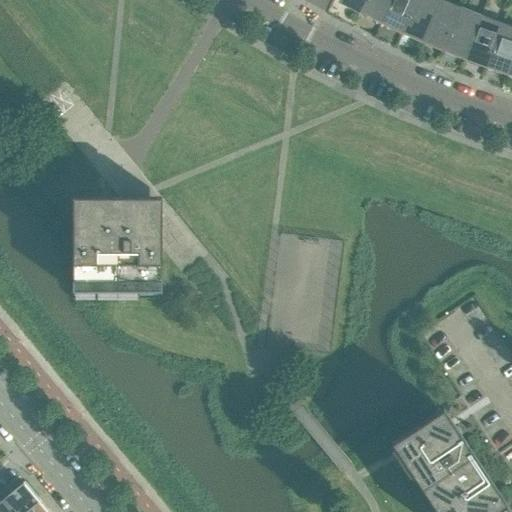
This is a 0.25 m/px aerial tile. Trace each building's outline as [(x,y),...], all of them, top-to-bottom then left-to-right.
[(340,0),(362,10),(366,0),(340,0)] [(380,23),(390,0),(366,0),(362,10),(368,14),(367,17),(380,23)] [(402,30),(415,0),(390,0),(380,23),(393,29),(394,26),(402,30)] [(422,42),(439,0),(415,0),(402,30),(410,33),(408,37),(422,42)] [(444,48),(460,8),(441,0),(439,0),(422,42),(435,48),(436,44),(444,48)] [(464,59),(481,16),(460,8),(444,48),(452,51),(450,54),(464,59)] [(487,64),(501,24),(498,22),(481,16),(464,59),(477,64),(479,61),(487,64)] [(507,75),(511,60),(511,27),(501,24),(487,64),(495,67),(494,70),(507,75)] [(162,299),(162,249),(162,217),(162,196),(73,196),(73,217),(72,299),(162,299)] [(511,511),(457,429),(452,421),(443,407),(391,442),(398,453),(405,464),(437,511),(511,511)] [(0,511),(23,511),(38,500),(23,482),(21,484),(15,477),(0,492),(0,511)] [(48,511),(38,500),(23,511),(48,511)]
